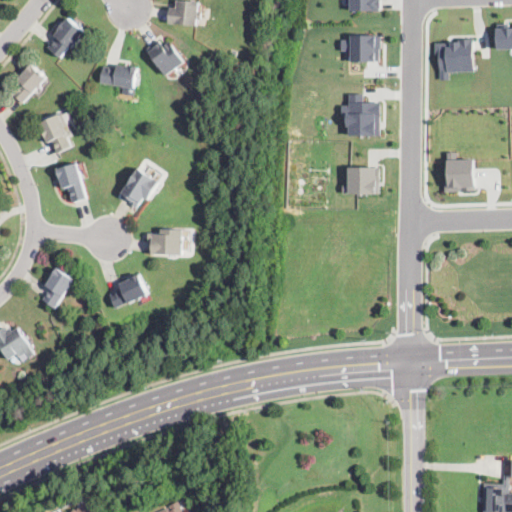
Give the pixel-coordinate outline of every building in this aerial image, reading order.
[(201,0),(200,4),(199,12),(203,12),(202,19),(199,19),(198,26),(170,23),(172,7),(176,8),(176,0),(201,0)] [(354,0),(382,0),(382,9),(354,9),(354,0)] [(70,17),(79,25),(87,31),(81,38),(83,39),(78,45),(76,43),(73,47),(72,46),(62,57),(50,47),(58,37),(56,35),(61,30),(60,29),(70,17)] [(499,27),(511,26),(511,46),(500,47),(499,27)] [(352,59),(353,35),(382,35),(382,59),(352,59)] [(161,39),(165,45),(171,40),(186,62),(168,76),(162,68),(161,69),(157,63),(158,62),(148,49),(161,39)] [(443,69),(442,43),(479,42),(479,67),(443,69)] [(27,102),(25,103),(14,92),(24,82),(20,79),(34,64),(49,78),(27,102)] [(127,66),(130,66),(130,65),(140,67),(136,88),(103,83),(105,66),(118,68),(119,65),(127,66)] [(351,93),(351,104),(343,104),(343,114),(348,114),(348,125),(351,125),(351,134),(382,134),(382,102),(365,101),(365,93),(351,93)] [(75,135),(70,137),(74,146),(60,153),(54,141),(51,143),(47,136),(44,137),(42,132),(45,131),(41,124),(64,113),(75,135)] [(451,189),(451,159),(478,158),(478,189),(451,189)] [(80,163),(81,167),(90,198),(75,202),(71,187),(66,189),(63,178),(62,179),(61,178),(59,169),(64,167),(63,164),(67,163),(67,165),(79,162),(80,163)] [(352,193),(352,166),(380,166),(380,193),(352,193)] [(161,184),(152,197),(151,200),(147,197),(139,208),(122,196),(141,168),(162,182),(161,184)] [(185,230),(185,235),(185,239),(186,239),(186,244),(185,244),(185,255),(151,254),(151,240),(151,238),(151,234),(164,234),(164,230),(185,230)] [(58,308),(45,299),(53,288),(48,285),(60,268),(77,279),(58,308)] [(136,301),(132,303),(131,304),(130,302),(118,308),(111,294),(124,288),(122,284),(132,278),(141,274),(151,294),(136,301)] [(108,328),(97,331),(94,322),(104,318),(108,328)] [(8,329),(12,327),(14,331),(19,328),(37,353),(32,357),(28,352),(20,357),(18,354),(11,359),(0,343),(0,331),(6,327),(8,329)] [(511,477),(510,477),(510,480),(511,480),(511,493),(511,511),(485,511),(486,484),(505,484),(506,460),(511,460),(511,477)] [(185,511),(158,511),(170,506),(171,508),(173,507),(171,504),(179,500),(185,511)] [(89,503),(93,511),(71,511),(73,511),(72,510),(77,507),(78,508),(89,503)]
